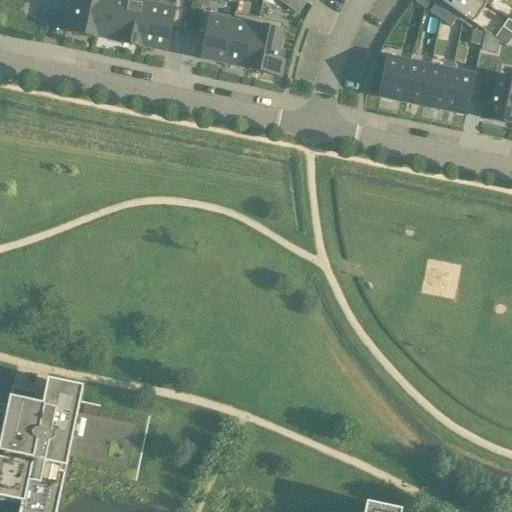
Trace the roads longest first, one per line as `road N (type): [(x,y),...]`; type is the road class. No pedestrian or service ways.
road 1 (residential): [(317,129),(14,67)]
road 2 (residential): [(511,170),(317,129)]
road 3 (residential): [(360,0),(335,52),(317,129)]
